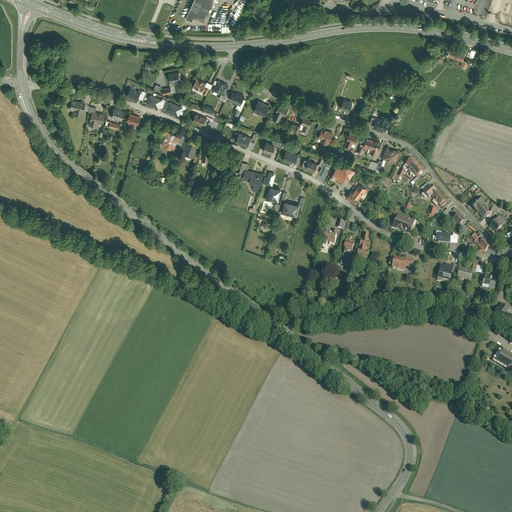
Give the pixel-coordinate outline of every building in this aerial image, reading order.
[(194,0),(185,20),(192,23),(194,18),(204,22),(213,0),(194,0)] [(451,47),(447,56),(462,61),(462,60),(466,52),(451,47)] [(154,58),(148,59),(148,63),(145,64),(145,67),(143,67),(143,70),(154,71),(154,58)] [(469,63),(462,60),(462,61),(460,66),(466,68),(469,63)] [(183,91),(179,73),(168,75),(170,84),(174,83),(175,93),(183,91)] [(206,83),(197,79),(192,87),(193,88),(200,91),(202,92),(205,87),(206,83)] [(229,86),(218,81),(213,91),(221,95),(224,96),(226,92),(229,86)] [(161,87),(156,85),(153,90),(163,94),(162,90),(161,87)] [(137,101),(141,91),(129,87),(125,96),(137,101)] [(229,94),(226,92),(224,96),(221,95),(219,99),(225,102),(229,94)] [(231,92),(228,99),(232,101),(231,102),(238,105),(239,106),(242,99),(243,97),(231,92)] [(162,99),(149,94),(146,103),(159,108),(162,99)] [(86,102),(71,99),(69,108),(73,109),(72,113),(82,115),(86,102)] [(246,100),(242,99),(239,106),(238,105),(233,117),(238,119),(246,100)] [(353,103),(344,99),(340,108),(350,111),(353,103)] [(170,101),(166,110),(179,116),(183,107),(170,101)] [(269,106),(258,102),(254,112),(258,114),(261,116),(262,114),(265,116),(269,106)] [(289,109),(278,104),(275,111),(276,112),(273,119),(280,122),(283,115),(286,116),(289,109)] [(87,116),(90,116),(91,110),(95,111),(96,107),(90,105),(87,116)] [(214,109),(206,105),(204,110),(212,114),(214,109)] [(125,111),(114,108),(114,109),(112,113),(111,117),(122,120),(125,111)] [(95,111),(91,110),(90,116),(88,124),(97,126),(97,122),(102,123),(104,113),(95,111)] [(141,116),(129,113),(127,122),(138,125),(141,116)] [(202,125),(206,118),(195,113),(193,119),(196,120),(195,122),(202,125)] [(314,119),(303,115),(300,123),(304,125),(309,127),(311,127),(314,119)] [(384,130),(389,118),(380,115),(379,118),(376,117),(376,118),(374,123),(373,126),(384,130)] [(120,124),(110,121),(109,127),(118,129),(120,124)] [(331,141),(334,133),(326,130),(327,129),(323,127),(322,127),(320,132),(318,138),(321,139),(320,141),(327,144),(329,140),(331,141)] [(177,142),(180,135),(166,130),(161,142),(165,144),(164,145),(170,148),(171,146),(175,148),(177,142)] [(251,136),(239,131),(236,140),(248,145),(251,137),(251,136)] [(359,136),(350,133),(345,146),(350,148),(352,142),(356,144),(359,136)] [(182,144),(184,139),(185,136),(181,134),(180,135),(177,142),(182,144)] [(253,147),(256,139),(252,137),(251,137),(248,145),(253,147)] [(364,145),(363,148),(370,151),(369,153),(377,156),(381,143),(367,138),(364,145)] [(195,156),(199,145),(184,139),(182,144),(180,150),(195,156)] [(266,140),(262,150),(271,153),(275,144),(266,140)] [(210,142),(204,141),(202,150),(202,151),(208,152),(210,142)] [(400,152),(386,147),(382,159),(389,161),(395,163),(396,164),(400,152)] [(298,155),(286,150),(283,159),(294,164),(295,162),(298,155)] [(208,152),(202,151),(202,152),(200,159),(208,161),(210,152),(208,152)] [(423,170),(412,158),(405,164),(409,169),(407,171),(410,174),(412,172),(416,176),(423,170)] [(322,165),(319,172),(321,173),(320,175),(324,177),(332,161),(328,159),(326,164),(324,162),(322,165)] [(245,167),(248,167),(250,162),(242,160),(239,170),(244,172),(245,167)] [(306,166),(306,168),(314,171),(317,164),(314,162),(314,161),(310,160),(309,161),(309,160),(306,166)] [(369,168),(375,171),(376,170),(378,163),(371,161),(370,165),(369,168)] [(336,165),(331,176),(343,182),(345,177),(350,179),(355,170),(344,164),(342,168),(336,165)] [(244,172),(243,176),(250,178),(249,180),(254,181),(252,187),(258,189),(263,172),(248,167),(245,167),(244,172)] [(269,170),(266,182),(273,183),(276,172),(269,170)] [(351,191),(347,196),(354,202),(358,198),(359,199),(367,188),(359,182),(352,191),(351,191)] [(282,187),(270,184),(270,186),(268,185),(265,198),(278,201),(278,199),(279,199),(282,187)] [(429,197),(431,195),(437,190),(432,185),(424,192),(429,197)] [(446,199),(437,189),(437,190),(431,195),(441,206),(445,202),(443,201),(446,199)] [(479,196),(470,204),(484,219),(491,212),(483,204),(484,202),(479,196)] [(299,202),(284,198),(281,209),(285,211),(285,212),(292,215),(293,213),(297,214),(301,203),(299,202)] [(452,213),(448,208),(443,212),(447,217),(452,213)] [(401,217),(398,216),(397,220),(394,219),(392,225),(395,226),(394,228),(403,231),(402,234),(410,237),(413,228),(415,229),(417,223),(403,218),(404,216),(401,215),(401,217)] [(465,222),(459,215),(452,221),(459,228),(465,222)] [(501,216),(491,226),(497,232),(507,222),(501,216)] [(347,224),(339,221),(337,229),(345,231),(345,232),(346,231),(347,225),(347,224)] [(326,233),(324,241),(330,243),(330,245),(334,246),(338,232),(333,231),(332,234),(326,233)] [(438,243),(438,245),(450,246),(450,245),(451,238),(451,236),(441,236),(441,234),(436,233),(435,242),(438,243)] [(477,235),(476,234),(472,238),(476,242),(474,244),(482,252),(484,251),(485,252),(490,248),(483,241),(484,240),(482,238),(481,237),(480,238),(477,235)] [(362,241),(361,241),(357,258),(367,261),(369,254),(366,254),(367,249),(369,250),(370,243),(369,243),(371,236),(363,235),(362,241)] [(451,238),(450,245),(457,246),(458,238),(453,235),(453,238),(451,238)] [(355,244),(346,242),(344,250),(345,251),(345,252),(349,253),(349,252),(353,252),(355,244)] [(351,259),(348,258),(347,260),(343,259),(344,257),(342,256),(340,265),(349,267),(351,259)] [(413,262),(394,259),(392,271),(405,273),(406,268),(412,269),(413,262)] [(441,268),(438,283),(450,286),(453,271),(454,268),(453,268),(446,266),(445,269),(441,268)] [(485,276),(482,290),(495,292),(497,283),(499,283),(501,271),(493,269),(491,278),(485,276)] [(460,270),(458,281),(463,282),(462,285),(470,287),(473,273),(473,272),(472,272),(460,270)] [(495,316),(511,326),(511,314),(510,313),(511,309),(503,303),(495,316)] [(500,363),(505,353),(500,350),(495,360),(500,363)] [(511,355),(506,352),(505,353),(500,363),(499,364),(511,371),(508,376),(511,378),(511,355)]
